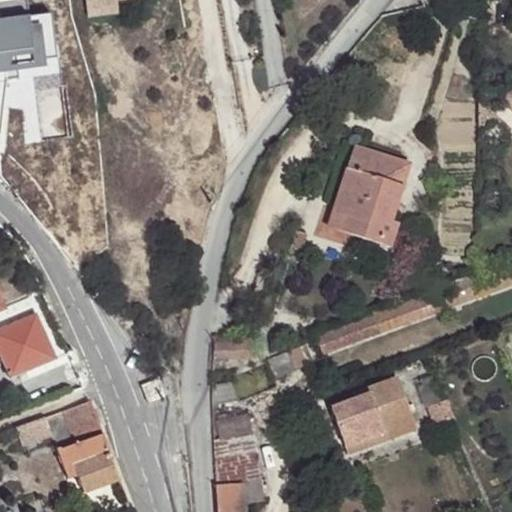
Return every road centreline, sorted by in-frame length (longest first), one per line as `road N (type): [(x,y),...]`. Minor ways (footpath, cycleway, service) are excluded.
road 1 (residential): [(204,511),(198,378),(229,200),(382,0)]
road 2 (residential): [(0,205),(39,245),(93,346),(154,511)]
road 3 (unknown): [(278,131),(247,0)]
